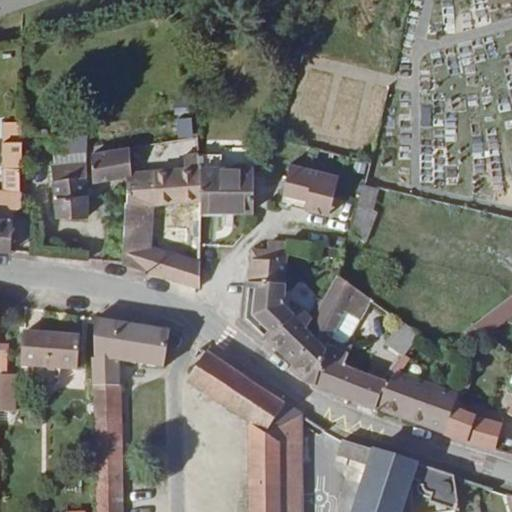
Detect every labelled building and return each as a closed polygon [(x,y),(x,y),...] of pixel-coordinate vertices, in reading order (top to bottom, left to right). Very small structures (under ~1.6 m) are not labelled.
[(0,50),(0,91),(26,84),(27,43),(0,50)] [(175,120),(176,139),(192,138),(191,119),(175,120)] [(5,129),(4,174),(22,174),(22,166),(24,129),(5,129)] [(117,147),(93,150),(91,159),(117,156),(117,147)] [(93,185),(127,183),(129,154),(117,156),(91,159),(93,185)] [(88,204),(87,168),(53,172),(55,223),(86,225),(86,204),(88,204)] [(330,217),(338,188),(289,176),(279,214),(303,221),(306,211),(330,217)] [(195,217),(242,217),(249,193),(249,179),(195,178),(195,181),(195,208),(195,217)] [(146,209),(195,208),(195,181),(127,183),(126,209),(146,209)] [(249,193),(242,217),(242,221),(250,221),(249,193)] [(375,219),(380,198),(364,194),(360,211),(375,219)] [(0,225),(13,226),(21,215),(21,198),(0,196),(0,225)] [(126,209),(121,270),(141,277),(146,209),(126,209)] [(370,251),(379,220),(375,219),(360,211),(353,241),(370,251)] [(0,225),(0,256),(10,257),(13,226),(0,225)] [(286,299),(286,256),(268,257),(267,261),(250,259),(246,294),(286,299)] [(336,289),(314,332),(307,346),(327,356),(331,355),(334,349),(345,354),(352,354),(372,310),(336,289)] [(282,318),(286,299),(246,294),(244,317),(243,328),(250,334),(268,351),(290,327),(282,318)] [(327,356),(307,346),(314,332),(303,320),(292,329),(290,327),(268,351),(312,391),(316,393),(327,356)] [(117,366),(159,372),(164,337),(93,325),(93,363),(89,363),(91,511),(117,511),(118,377),(117,377),(117,366)] [(399,325),(386,349),(404,359),(417,335),(399,325)] [(77,341),(22,337),(21,369),(40,371),(40,374),(55,375),(56,371),(75,373),(77,341)] [(331,355),(343,360),(345,354),(334,349),(331,355)] [(368,380),(347,373),(351,363),(343,360),(331,355),(327,356),(316,393),(347,405),(359,410),(368,380)] [(247,428),(246,511),(278,511),(279,460),(279,445),(263,437),(280,410),(201,359),(183,386),(247,428)] [(459,400),(395,377),(389,375),(386,386),(375,413),(410,425),(444,437),(454,411),(456,407),(459,400)] [(0,380),(0,404),(11,405),(11,381),(0,380)] [(375,413),(386,386),(368,380),(359,410),(374,416),(375,413)] [(263,437),(279,445),(279,460),(298,460),(297,421),(280,410),(263,437)] [(454,411),(444,437),(443,440),(465,448),(474,419),(454,411)] [(500,430),(474,419),(465,448),(493,454),(500,430)] [(414,508),(423,511),(422,511),(452,511),(448,484),(352,451),(348,463),(364,468),(350,511),(399,511),(404,496),(411,498),(410,504),(414,508)] [(279,460),(278,511),(300,511),(298,460),(279,460)] [(511,511),(511,505),(499,502),(503,511),(511,511)]
